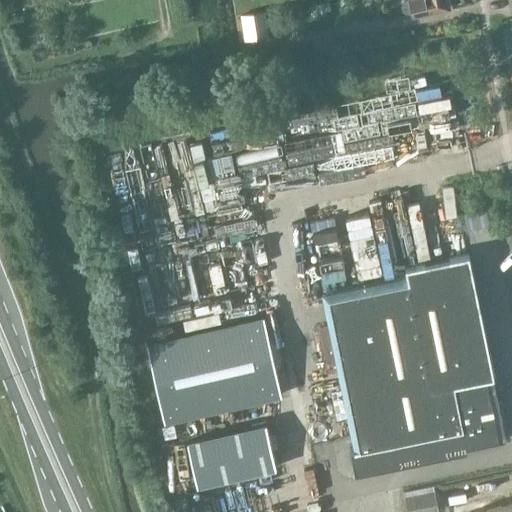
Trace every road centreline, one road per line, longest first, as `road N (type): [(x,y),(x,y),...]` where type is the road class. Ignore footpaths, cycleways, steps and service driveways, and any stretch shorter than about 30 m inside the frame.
road 1 (primary): [(84,511),(0,315)]
road 2 (primary): [(0,360),(65,511)]
